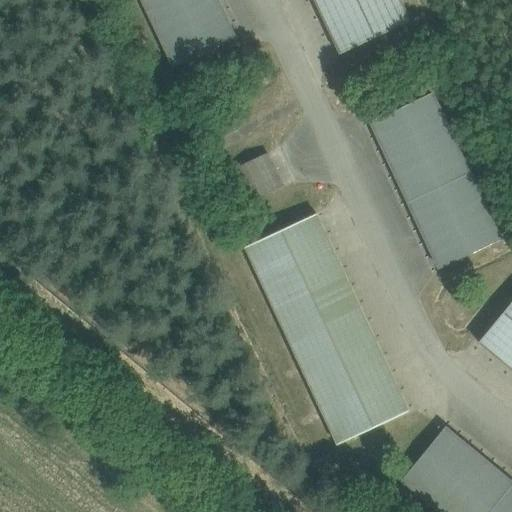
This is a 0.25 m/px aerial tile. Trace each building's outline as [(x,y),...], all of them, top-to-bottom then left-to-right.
[(217,0),(143,0),(174,66),(235,37),(217,0)] [(401,0),(314,0),(340,54),(411,20),(401,0)] [(432,93),(371,121),(440,267),(500,239),(432,93)] [(253,160),(239,167),(254,198),(268,191),(268,192),(269,191),(283,184),(268,153),(254,160),(254,159),(253,159),(253,160)] [(409,410),(317,213),(244,247),(337,444),(409,410)] [(511,300),(478,342),(511,369),(511,300)] [(511,511),(511,482),(445,427),(403,479),(443,511),(511,511)]
